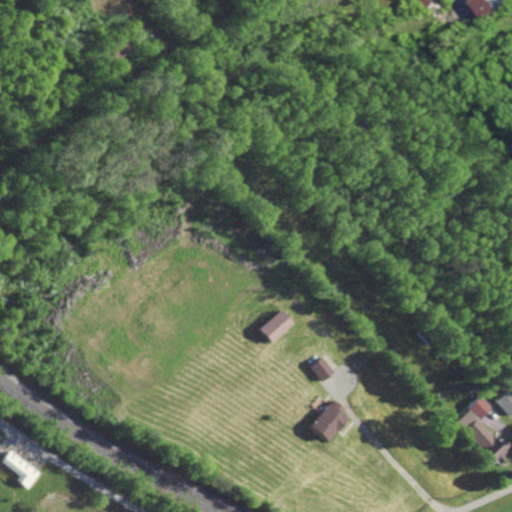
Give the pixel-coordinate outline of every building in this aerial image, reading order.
[(431,0),(435,4),(429,9),(423,3),(420,0),(431,0)] [(490,23),(490,22),(475,1),(476,0),(496,0),(504,11),(505,12),(490,23)] [(112,67),(95,50),(116,30),(133,46),(112,67)] [(268,342),(255,328),(277,307),(290,322),(268,342)] [(320,380),(319,379),(312,372),(306,365),(317,355),(317,356),(330,369),(330,370),(320,380)] [(509,414),(495,399),(508,387),(511,391),(511,411),(511,412),(509,414)] [(482,419),(472,408),(473,407),(474,406),(482,399),(483,398),(492,409),(492,410),(482,419)] [(338,403),(343,408),(339,412),(346,417),(336,428),(335,429),(334,431),(333,431),(324,440),(306,424),(318,412),(326,402),(328,403),(332,399),(338,403)] [(498,441),(502,437),(508,445),(504,449),(505,450),(501,454),(504,457),(501,460),(499,462),(498,463),(494,459),(490,463),(476,448),(491,434),(498,441)] [(0,459),(0,462),(18,474),(14,480),(26,488),(37,470),(6,450),(0,459)]
